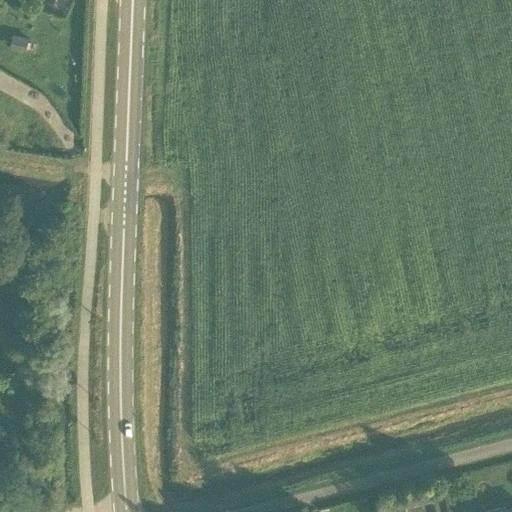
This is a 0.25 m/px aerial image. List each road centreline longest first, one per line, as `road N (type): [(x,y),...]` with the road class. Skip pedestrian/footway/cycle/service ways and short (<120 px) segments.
road 1 (primary): [(129,511),(125,228),(137,0)]
road 2 (unclassified): [(232,511),(511,447)]
road 3 (track): [(0,162),(128,175)]
